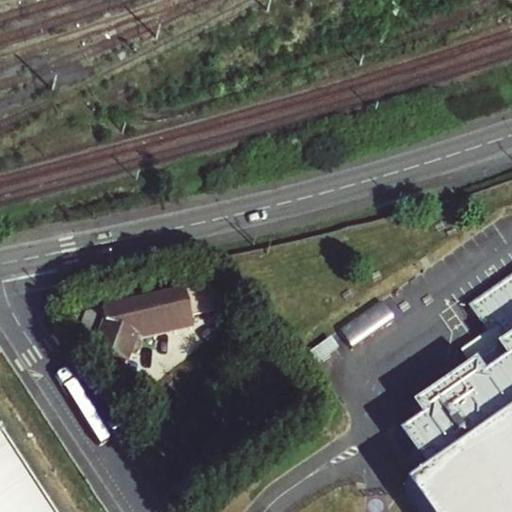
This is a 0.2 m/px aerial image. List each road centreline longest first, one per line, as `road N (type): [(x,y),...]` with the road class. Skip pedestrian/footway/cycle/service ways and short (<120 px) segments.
road 1 (tertiary): [(511,134),(320,193),(0,264)]
road 2 (residential): [(0,267),(14,316),(143,511)]
